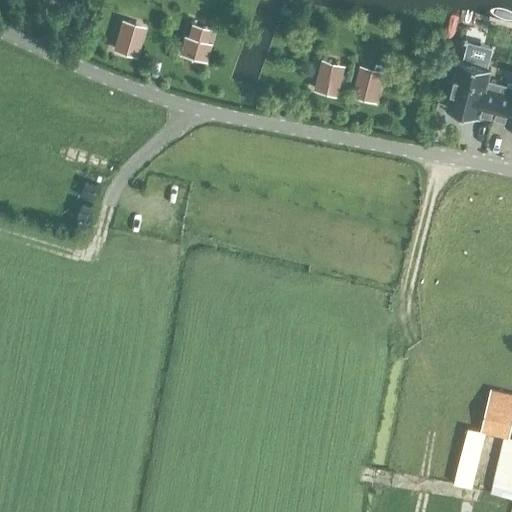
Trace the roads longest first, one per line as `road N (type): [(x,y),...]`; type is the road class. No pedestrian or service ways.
road 1 (unclassified): [(511,170),(200,109),(0,33)]
road 2 (track): [(200,109),(168,130),(117,185),(93,258),(0,234)]
